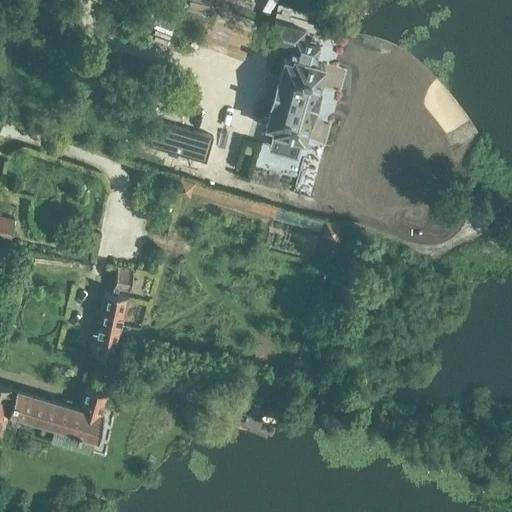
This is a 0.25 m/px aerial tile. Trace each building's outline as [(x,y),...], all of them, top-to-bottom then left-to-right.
[(267,147),(295,154),(299,138),(301,138),(302,135),(305,134),(309,122),(307,119),(307,117),(309,117),(318,86),(316,86),(317,83),(320,82),(323,70),(321,67),(322,64),(312,61),(317,43),(313,42),(311,39),(307,38),(304,39),(299,38),(302,30),(272,21),(267,41),(290,47),(287,58),(282,57),(276,78),(275,78),(268,102),(269,103),(263,124),(271,126),(270,130),(272,130),(267,147)] [(156,121),(151,137),(193,148),(197,131),(156,121)] [(179,194),(189,198),(191,192),(194,183),(184,179),(182,185),(179,194)] [(0,237),(9,239),(14,218),(0,214),(0,237)] [(336,239),(341,225),(326,220),(324,224),(321,235),(336,239)] [(114,358),(132,269),(118,266),(114,286),(106,285),(92,353),(114,358)] [(80,408),(0,383),(0,437),(8,412),(97,439),(107,392),(86,385),(80,408)]
